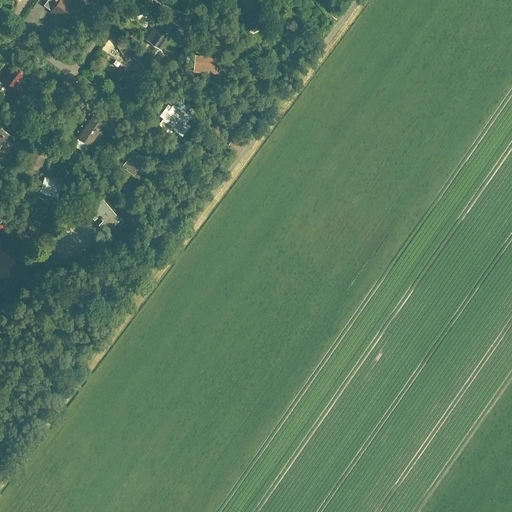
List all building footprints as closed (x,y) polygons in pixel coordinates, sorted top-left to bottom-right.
[(51,12),(57,16),(68,24),(79,8),(67,0),(56,0),(59,2),(51,12)] [(252,9),(258,6),(254,0),(241,0),(245,7),(239,10),(248,28),(259,23),(252,9)] [(178,26),(164,16),(147,40),(160,50),(178,26)] [(191,25),(180,16),(176,21),(187,30),(191,25)] [(205,74),(206,69),(217,71),(218,59),(196,56),(195,73),(205,74)] [(141,63),(136,70),(137,70),(133,76),(126,72),(118,83),(130,92),(138,80),(140,82),(145,76),(148,78),(153,71),(141,63)] [(25,73),(15,66),(5,80),(15,87),(16,95),(22,94),(20,80),(25,73)] [(168,92),(165,96),(174,104),(172,107),(169,104),(161,115),(164,118),(160,124),(170,131),(173,127),(183,135),(189,126),(186,123),(191,116),(186,113),(177,106),(181,101),(168,92)] [(85,152),(104,123),(93,116),(74,145),(85,152)] [(1,127),(0,128),(0,147),(10,133),(1,127)] [(135,174),(145,158),(134,151),(124,166),(135,174)] [(59,196),(64,182),(47,176),(42,190),(59,196)] [(90,211),(88,212),(94,219),(99,215),(101,217),(100,218),(101,220),(102,219),(104,221),(101,224),(99,225),(105,232),(119,220),(102,201),(90,211)]
